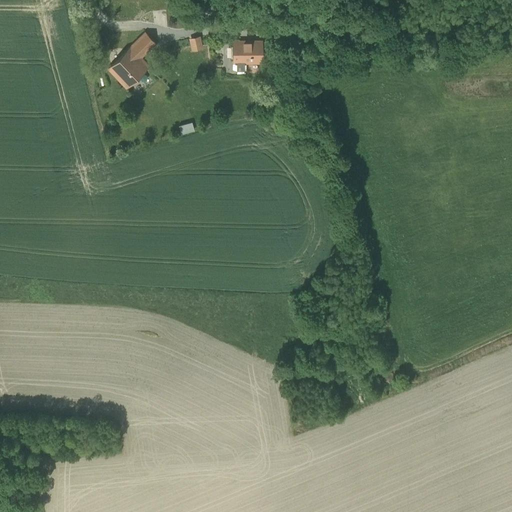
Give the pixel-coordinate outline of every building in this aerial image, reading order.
[(130,45),(108,67),(126,86),(148,64),(140,56),(155,41),(145,30),(130,45)] [(199,36),(190,38),(192,48),(201,46),(199,36)] [(259,41),(235,41),(235,40),(234,40),(234,59),(245,60),(260,59),(260,40),(259,40),(259,41)] [(245,60),(234,59),(234,68),(236,70),(245,70),(245,60)] [(184,131),(197,127),(194,118),(181,122),(184,131)]
